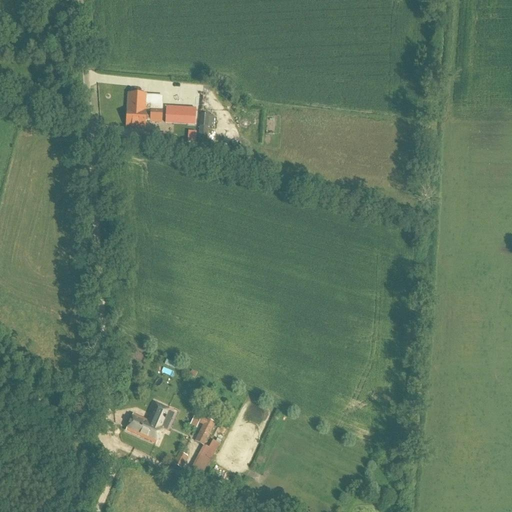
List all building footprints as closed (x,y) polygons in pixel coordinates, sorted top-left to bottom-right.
[(127,110),(127,127),(145,128),(145,122),(145,111),(145,105),(146,97),(129,96),(128,110),(127,110)] [(145,111),(145,122),(150,122),(150,124),(162,124),(163,105),(145,105),(145,111)] [(207,144),(208,127),(207,127),(207,117),(200,117),(198,144),(207,144)] [(166,143),(166,134),(143,133),(143,141),(166,143)] [(210,156),(223,159),(225,148),(212,146),(211,154),(210,156)] [(258,167),(259,157),(247,156),(246,165),(258,167)] [(189,377),(195,380),(198,374),(192,371),(189,377)] [(167,414),(155,407),(149,418),(133,410),(125,425),(152,440),(167,414)] [(205,447),(216,424),(196,414),(190,426),(196,429),(199,425),(202,426),(194,443),(203,447),(188,475),(199,481),(215,452),(205,447)] [(181,470),(188,458),(179,453),(173,465),(181,470)]
